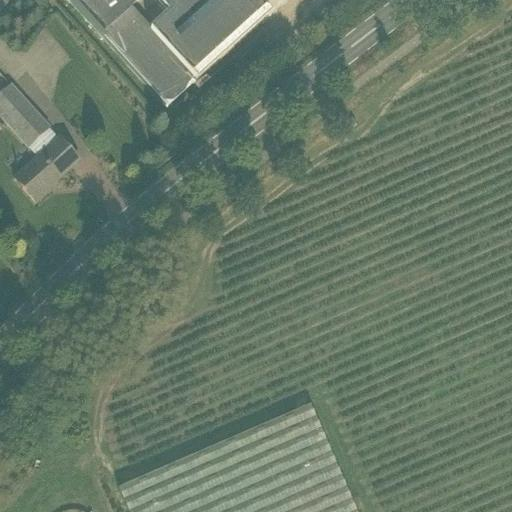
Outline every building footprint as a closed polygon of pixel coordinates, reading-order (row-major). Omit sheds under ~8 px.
[(0,0),(0,10),(0,11),(11,0),(0,0)] [(269,0),(269,15),(291,0),(144,0),(155,9),(136,22),(164,31),(164,28),(197,6),(201,0),(269,0)] [(0,118),(28,150),(49,131),(9,87),(0,95),(0,118)] [(46,191),(77,162),(49,131),(28,150),(37,160),(13,181),(35,205),(48,193),(46,191)] [(126,511),(354,511),(309,407),(118,490),(126,511)]
